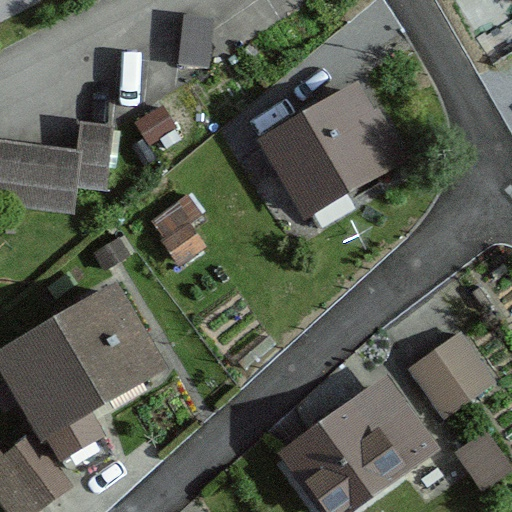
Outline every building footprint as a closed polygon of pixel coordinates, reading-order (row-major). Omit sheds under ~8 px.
[(353,92),(268,142),(309,212),(384,168),(372,149),(382,142),(353,92)] [(103,188),(110,131),(82,128),(78,156),(75,184),(103,188)] [(0,203),(14,205),(22,149),(0,145),(0,203)] [(22,149),(14,205),(43,209),(50,152),(22,149)] [(50,152),(43,209),(71,213),(75,184),(78,156),(50,152)] [(187,195),(151,221),(179,260),(199,244),(187,228),(203,216),(187,195)] [(120,253),(111,237),(88,248),(97,265),(120,253)] [(111,293),(3,356),(68,468),(83,472),(111,455),(85,410),(155,369),(111,293)] [(493,383),(459,335),(411,369),(445,417),(493,383)] [(289,453),(331,511),(338,511),(430,448),(399,404),(382,416),(368,396),(289,453)] [(0,462),(0,500),(8,511),(32,511),(67,487),(31,439),(0,462)]
